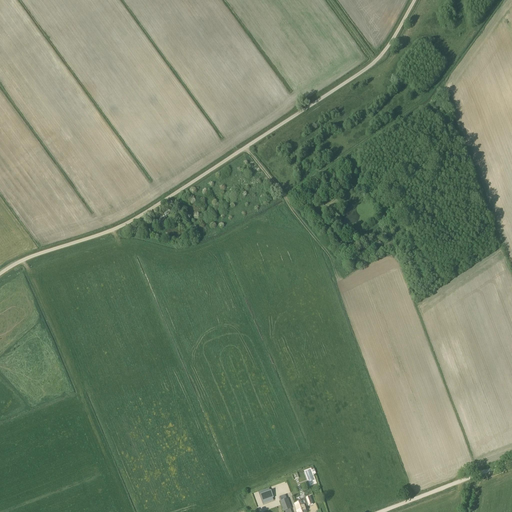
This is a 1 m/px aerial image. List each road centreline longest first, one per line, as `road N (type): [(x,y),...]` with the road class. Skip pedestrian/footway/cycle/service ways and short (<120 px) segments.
road 1 (track): [(0,274),(118,228),(372,64),(414,0)]
road 2 (track): [(511,462),(382,511)]
